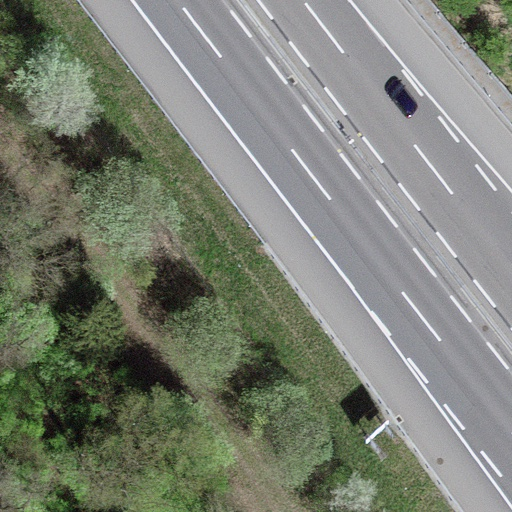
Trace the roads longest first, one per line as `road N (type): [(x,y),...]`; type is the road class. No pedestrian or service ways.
road 1 (motorway): [(177,0),(511,430)]
road 2 (track): [(275,511),(0,147)]
road 3 (motorway): [(511,270),(302,0)]
